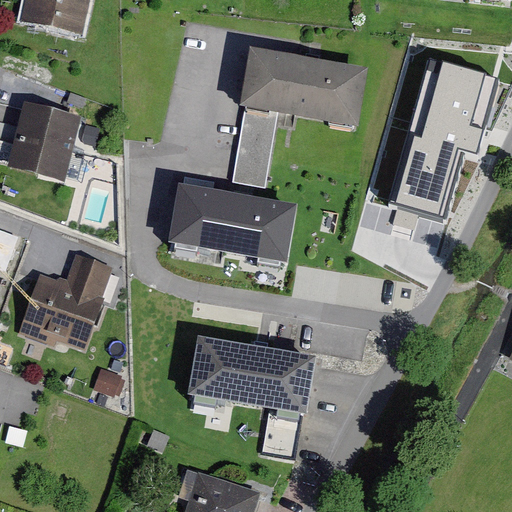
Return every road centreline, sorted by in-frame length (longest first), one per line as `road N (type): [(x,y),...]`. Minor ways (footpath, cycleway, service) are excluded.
road 1 (residential): [(416,326),(174,286),(150,261),(151,171)]
road 2 (residential): [(320,511),(416,326)]
road 3 (residential): [(412,511),(511,329)]
road 4 (residential): [(416,326),(511,146)]
